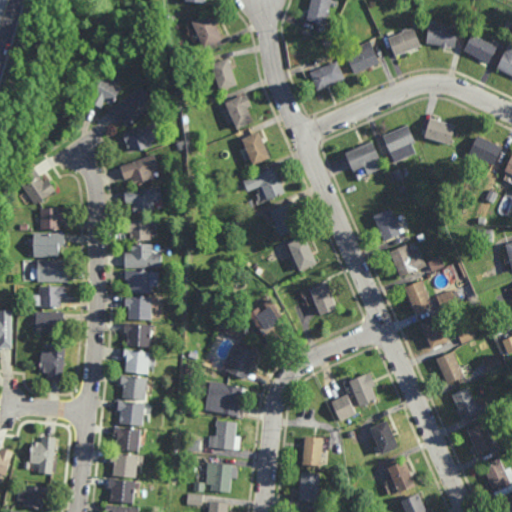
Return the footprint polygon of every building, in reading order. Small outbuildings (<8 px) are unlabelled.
[(332,0),(327,25),(308,20),(312,0),(332,0)] [(205,49),(193,22),(212,14),(224,40),(205,49)] [(416,28),(413,21),(418,19),(421,26),(416,28)] [(459,29),(456,47),(450,46),(449,49),(442,48),(442,45),(428,43),(431,24),(459,29)] [(422,46),(396,56),(389,38),(404,32),(403,30),(407,29),(408,30),(415,28),(422,46)] [(490,64),(465,51),(474,32),(481,35),(480,37),(499,47),(490,64)] [(325,46),(323,39),(331,37),(333,44),(325,46)] [(355,75),(346,56),(352,53),(351,50),(370,40),(381,63),(355,75)] [(511,75),(498,69),(510,42),(511,43),(511,75)] [(221,91),(212,64),(230,58),(239,86),(221,91)] [(319,91),(311,73),(337,61),(346,79),(319,91)] [(179,88),(178,77),(186,76),(188,87),(179,88)] [(113,105),(106,101),(103,107),(91,100),(104,77),(123,88),(113,105)] [(140,106),(145,112),(128,124),(122,116),(117,120),(109,109),(123,99),(123,100),(144,86),(152,97),(140,106)] [(255,119),(238,126),(235,120),(229,123),(224,113),(222,114),(220,110),(228,106),(227,103),(248,94),(252,105),(249,106),(255,119)] [(452,142),(426,135),(431,116),(457,123),(452,142)] [(140,149),(139,145),(130,148),(124,132),(156,120),(161,136),(152,139),(153,144),(140,149)] [(395,160),(384,134),(409,123),(416,141),(413,142),(416,151),(395,160)] [(215,141),(214,140),(213,141),(212,137),(213,137),(211,129),(218,127),(222,138),(215,141)] [(255,163),(243,137),(261,129),(272,156),(255,163)] [(496,163),(477,153),(475,155),(470,152),(479,133),(504,145),(496,163)] [(179,149),(176,141),(185,138),(187,146),(179,149)] [(382,166),(369,172),(365,164),(354,168),(346,150),(373,139),(381,157),(378,158),(382,166)] [(155,177),(136,184),(133,176),(125,178),(120,165),(156,152),(161,165),(152,169),(155,177)] [(43,175),(47,172),(55,183),(53,184),(57,190),(37,204),(23,183),(27,180),(22,173),(35,164),(43,175)] [(287,191),(269,199),(263,185),(249,190),(245,179),(276,166),(287,191)] [(397,180),(392,170),(400,166),(405,176),(397,180)] [(155,209),(140,211),(140,206),(134,207),(133,202),(127,203),(125,189),(162,184),(163,198),(154,199),(155,209)] [(401,192),(399,186),(405,184),(408,190),(401,192)] [(491,207),(483,203),(491,188),(499,192),(491,207)] [(251,209),(248,201),(253,199),(256,207),(251,209)] [(302,217),(298,218),(301,226),(282,234),(271,210),(290,201),(291,202),(295,200),(302,217)] [(400,227),(403,226),(405,231),(385,239),(374,214),(391,206),(400,227)] [(67,221),(61,221),(61,229),(42,228),(43,207),(67,207),(67,221)] [(157,224),(152,224),(152,239),(131,239),(131,231),(126,231),(126,217),(152,217),(152,220),(157,220),(157,224)] [(494,242),(478,241),(479,227),(495,228),(494,242)] [(66,243),(62,243),(62,246),(59,246),(59,256),(36,256),(36,231),(66,232),(66,243)] [(419,241),(417,235),(423,232),(426,238),(419,241)] [(274,242),(271,236),(278,233),(280,239),(274,242)] [(301,270),(289,243),(307,235),(319,262),(301,270)] [(412,253),(421,249),(427,264),(417,268),(417,269),(401,276),(391,250),(408,242),(412,253)] [(162,252),(162,267),(126,267),(126,252),(132,252),(132,243),(154,243),(154,244),(162,244),(162,252)] [(433,270),(428,259),(441,253),(446,265),(433,270)] [(65,268),(69,268),(69,281),(38,281),(38,278),(31,278),(31,266),(38,266),(38,258),(65,259),(65,268)] [(153,292),(130,292),(130,283),(128,283),(128,278),(126,278),(126,269),(153,269),(153,292)] [(416,311),(406,286),(423,279),(433,304),(416,311)] [(338,308),(321,314),(316,302),(308,306),(304,296),(312,292),(311,289),(328,282),(338,308)] [(67,298),(61,298),(61,306),(41,306),(41,301),(34,301),(34,294),(40,294),(40,285),(67,285),(67,298)] [(454,292),(459,289),(462,297),(457,299),(459,303),(443,309),(437,295),(452,288),(454,292)] [(152,319),(129,318),(129,305),(126,305),(126,295),(131,295),(131,296),(153,296),(152,319)] [(291,327),(268,343),(249,313),(258,307),(262,312),(266,309),(262,304),(271,298),(291,327)] [(15,347),(0,347),(0,318),(1,308),(15,308),(15,347)] [(64,333),(36,333),(37,317),(33,317),(33,312),(37,312),(37,310),(64,311),(64,333)] [(433,348),(421,321),(437,314),(449,340),(433,348)] [(151,346),(128,345),(129,332),(125,331),(126,322),(130,322),(152,324),(151,346)] [(463,342),(459,332),(472,326),(477,336),(463,342)] [(511,351),(509,353),(503,339),(511,335),(511,351)] [(63,380),(48,379),(49,372),(40,371),(42,349),(51,350),(52,342),(66,343),(63,380)] [(246,379),(222,368),(235,342),(258,352),(246,379)] [(149,374),(126,371),(128,358),(125,358),(126,348),(152,351),(149,374)] [(196,359),(188,357),(190,350),(198,353),(196,359)] [(449,383),(438,357),(455,350),(466,376),(449,383)] [(490,373),(485,361),(500,354),(505,366),(490,373)] [(377,384),(373,386),(378,399),(361,406),(350,380),(367,373),(368,373),(372,372),(377,384)] [(147,399),(123,397),(124,384),(121,384),(122,374),(149,377),(147,399)] [(246,403),(240,402),(238,415),(205,409),(210,380),(243,387),(243,388),(249,389),(246,403)] [(464,419),(453,393),(470,386),(481,411),(464,419)] [(342,420),(332,401),(348,394),(357,413),(342,420)] [(511,401),(505,405),(502,399),(511,395),(511,397),(511,401)] [(144,426),(121,423),(122,410),(118,410),(119,400),(146,403),(144,426)] [(383,454),(371,427),(388,419),(400,446),(383,454)] [(241,436),(240,449),(234,448),(234,449),(209,446),(210,435),(216,436),(217,426),(216,425),(217,420),(237,422),(236,435),(241,436)] [(480,455),(469,429),(485,421),(497,447),(480,455)] [(139,451),(116,448),(118,436),(114,435),(116,426),(142,429),(139,451)] [(350,437),(348,431),(354,429),(356,435),(350,437)] [(53,473),(39,472),(40,463),(31,462),(33,441),(42,442),(42,435),(57,437),(53,473)] [(322,466),(303,464),(306,436),(325,438),(322,466)] [(199,452),(185,450),(186,438),(201,440),(199,452)] [(6,476),(0,474),(0,449),(1,447),(14,451),(6,476)] [(136,477),(114,474),(115,462),(112,461),(113,452),(139,455),(136,477)] [(507,469),(511,467),(511,483),(495,490),(484,465),(501,457),(507,469)] [(400,493),(388,467),(406,460),(417,485),(400,493)] [(230,492),(211,490),(211,484),(205,483),(207,462),(232,464),(230,492)] [(318,502),(299,500),(302,471),(321,473),(318,502)] [(134,503),(111,500),(112,487),(108,487),(109,478),(137,481),(134,503)] [(203,490),(192,490),(193,481),(204,482),(203,490)] [(51,501),(45,501),(44,508),(24,506),(25,501),(18,500),(19,491),(25,492),(26,485),(52,487),(51,501)] [(202,505),(187,503),(188,492),(203,494),(202,505)] [(408,511),(403,500),(420,493),(428,511),(408,511)] [(511,511),(505,511),(500,500),(511,495),(511,511)] [(349,505),(347,498),(352,497),(355,503),(349,505)] [(228,511),(208,511),(209,501),(229,503),(228,511)]
